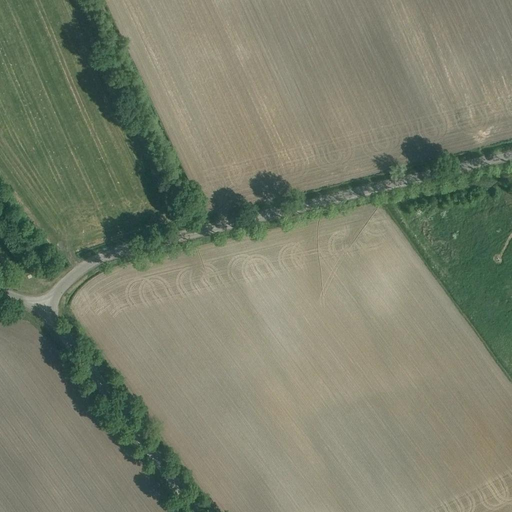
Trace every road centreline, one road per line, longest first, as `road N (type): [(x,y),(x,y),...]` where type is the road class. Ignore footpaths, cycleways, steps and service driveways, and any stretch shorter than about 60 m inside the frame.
road 1 (unclassified): [(47,315),(87,259),(511,153)]
road 2 (unclassified): [(198,511),(47,315)]
